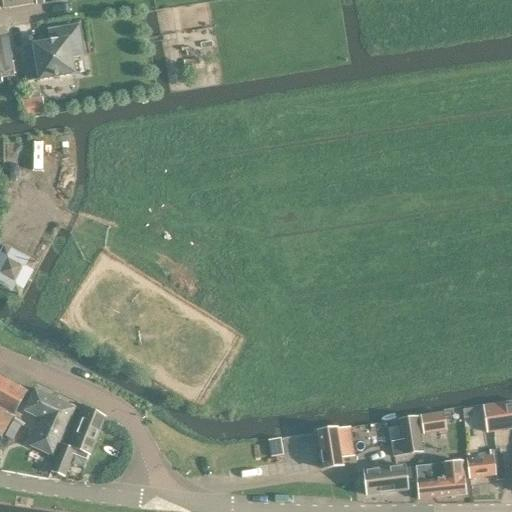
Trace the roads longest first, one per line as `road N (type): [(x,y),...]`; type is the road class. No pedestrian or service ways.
road 1 (tertiary): [(444,511),(149,500)]
road 2 (tertiary): [(149,500),(151,454),(121,412),(0,352)]
road 3 (unclassified): [(149,500),(0,479)]
